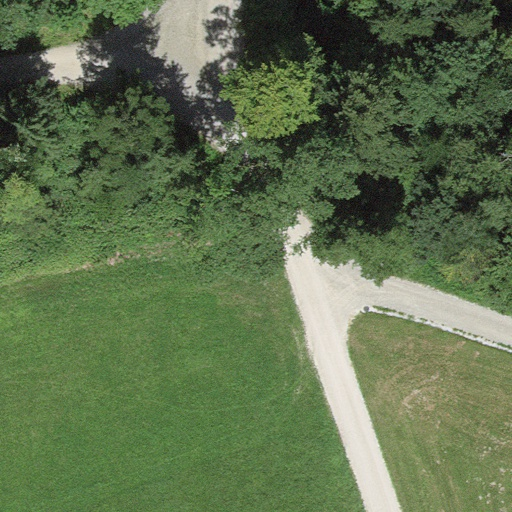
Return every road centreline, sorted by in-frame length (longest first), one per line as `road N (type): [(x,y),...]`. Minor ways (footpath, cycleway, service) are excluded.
road 1 (track): [(304,276),(204,39),(0,69)]
road 2 (track): [(388,511),(304,276)]
road 3 (track): [(511,333),(387,292),(304,276)]
